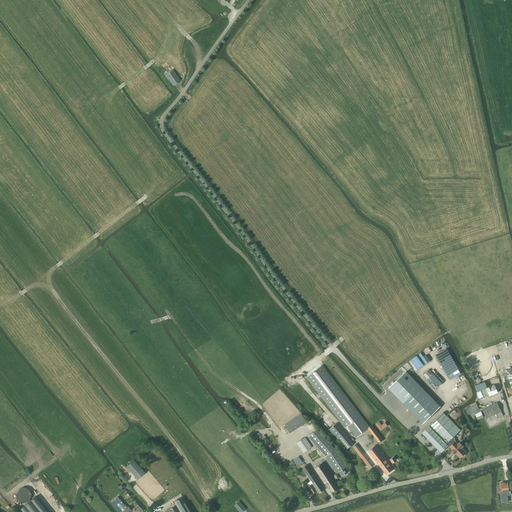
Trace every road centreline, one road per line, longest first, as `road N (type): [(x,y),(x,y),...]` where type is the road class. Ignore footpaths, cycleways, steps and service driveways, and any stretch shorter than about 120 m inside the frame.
road 1 (track): [(296,376),(285,381),(0,7)]
road 2 (track): [(216,511),(35,283)]
road 3 (track): [(103,230),(0,97)]
road 4 (unclassified): [(301,511),(449,472)]
